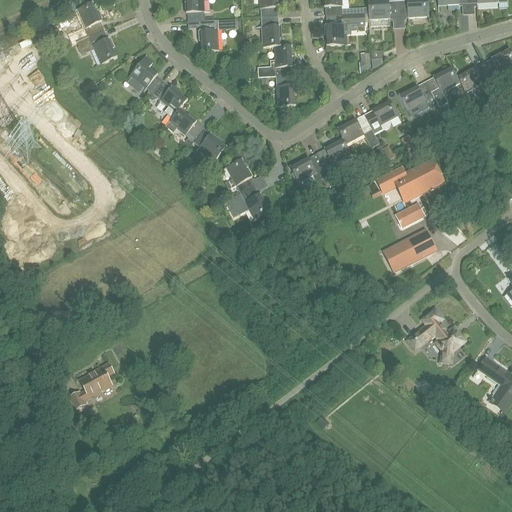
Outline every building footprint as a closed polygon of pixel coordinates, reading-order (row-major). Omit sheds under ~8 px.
[(205,23),(205,22),(203,0),(185,0),(186,15),(188,15),(188,24),(200,23),(205,23)] [(260,0),(261,10),(261,19),(278,18),(278,9),(279,9),(278,0),(260,0)] [(326,17),(343,16),(341,0),(323,0),(324,9),(326,8),(326,17)] [(399,19),(429,17),(427,0),(408,0),(407,0),(407,1),(398,2),(399,19)] [(369,15),(369,21),(399,19),(398,2),(389,2),(368,3),(368,8),(369,15)] [(76,11),(88,38),(89,39),(105,32),(101,23),(102,23),(93,3),(76,11)] [(365,27),(365,23),(369,23),(369,21),(369,15),(365,15),(359,15),(354,15),(352,15),(352,16),(352,26),(358,25),(358,27),(365,27)] [(343,16),(326,17),(327,26),(325,26),(327,47),(348,46),(347,36),(344,36),(343,26),(352,26),(352,16),(343,16)] [(261,19),(263,49),(274,49),(281,48),(280,27),(279,27),(278,18),(261,19)] [(218,32),(228,31),(237,30),(237,21),(225,22),(225,21),(205,22),(205,23),(200,23),(201,32),(200,32),(201,53),(219,52),(218,32)] [(108,40),(105,32),(89,39),(88,38),(77,43),(83,56),(89,53),(94,51),(100,66),(117,58),(109,39),(108,40)] [(258,79),(276,79),(293,78),(293,69),(294,69),(293,48),(281,48),(274,49),(275,62),(270,63),(271,69),(258,69),(258,79)] [(492,80),(494,84),(502,80),(500,76),(511,69),(511,52),(510,49),(491,59),(492,60),(489,62),(489,61),(483,64),(486,69),(492,80)] [(361,62),(360,63),(361,75),(371,68),(370,54),(361,55),(361,62)] [(146,56),(141,62),(126,81),(143,94),(146,90),(149,92),(147,98),(149,100),(164,83),(157,77),(158,76),(149,69),(154,63),(146,56)] [(372,60),(373,71),(382,65),(382,59),(372,60)] [(457,78),(461,84),(466,94),(492,80),(486,69),(483,64),(478,67),(479,68),(476,69),(476,68),(457,78)] [(434,79),(426,83),(434,99),(461,84),(457,78),(452,68),(433,78),(434,79)] [(276,79),(278,109),(296,108),(295,87),(294,87),(293,78),(276,79)] [(188,101),(188,100),(172,87),(171,88),(164,83),(149,100),(152,102),(158,99),(160,101),(160,102),(168,108),(165,112),(173,119),(181,110),(188,101)] [(408,113),(434,99),(426,83),(418,87),(417,86),(399,96),(408,113)] [(372,112),(364,116),(373,131),(372,132),(375,137),(383,132),(383,131),(384,131),(385,131),(386,131),(387,130),(388,130),(389,129),(390,129),(390,128),(391,127),(391,126),(391,125),(391,124),(391,123),(390,122),(399,117),(390,101),(371,111),(372,112)] [(173,119),(166,128),(173,134),(177,129),(189,139),(186,143),(190,146),(203,129),(196,124),(197,123),(181,110),(173,119)] [(373,131),(364,116),(356,121),(356,120),(337,130),(343,140),(346,146),(364,136),(366,141),(371,150),(380,145),(375,137),(372,132),(373,131)] [(193,149),(196,145),(216,161),(227,147),(211,134),(210,135),(203,129),(193,142),(190,146),(193,149)] [(410,138),(402,142),(406,150),(412,147),(418,144),(419,144),(418,144),(414,136),(410,138)] [(325,151),(317,155),(325,170),(333,165),(352,156),(349,150),(346,146),(343,140),(324,149),(325,151)] [(393,155),(389,147),(382,150),(388,161),(396,157),(394,154),(393,155)] [(240,195),(257,186),(253,178),(243,160),(245,159),(242,153),(228,160),(231,166),(226,168),(233,181),(226,185),(230,191),(237,188),(239,193),(240,195)] [(325,170),(317,155),(309,159),(309,158),(290,168),(299,185),(314,177),(317,183),(325,179),(328,177),(329,177),(325,170)] [(405,203),(409,210),(395,217),(402,229),(425,217),(419,205),(413,208),(409,200),(444,183),(433,161),(405,175),(402,169),(391,175),(405,203)] [(332,182),(336,188),(336,189),(344,184),(340,178),(332,182)] [(240,195),(227,202),(232,210),(236,208),(240,216),(249,211),(254,221),(271,213),(257,186),(240,195)] [(371,195),(373,200),(382,195),(380,191),(371,195)] [(511,198),(505,191),(500,195),(507,204),(511,200),(511,198)] [(383,253),(394,274),(437,252),(426,230),(383,253)] [(443,321),(435,312),(423,322),(427,327),(408,342),(410,345),(413,343),(418,349),(435,336),(439,341),(436,343),(443,352),(442,363),(451,364),(453,353),(465,343),(459,335),(456,337),(452,332),(448,334),(440,323),(443,321)] [(511,369),(508,375),(498,367),(496,369),(486,361),(479,371),(502,387),(491,403),(503,412),(511,400),(511,369)] [(69,399),(75,411),(86,405),(85,402),(94,397),(93,395),(101,391),(101,392),(112,386),(108,378),(114,375),(109,365),(97,372),(98,373),(80,382),(87,394),(82,397),(80,393),(69,399)] [(316,423),(323,431),(330,424),(323,417),(316,423)]
